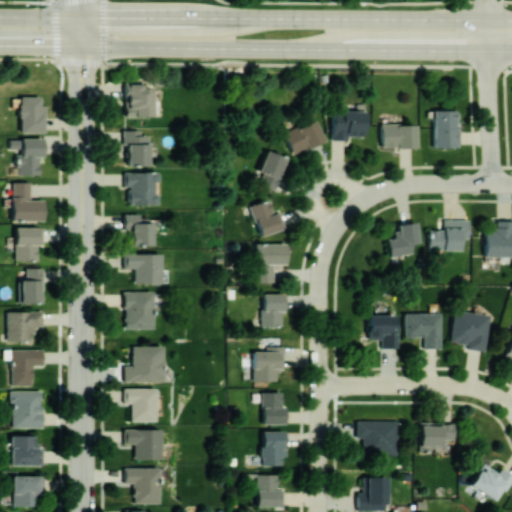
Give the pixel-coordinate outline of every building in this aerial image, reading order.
[(150,115),(149,84),(123,84),(124,116),(150,115)] [(38,95),(17,96),(19,132),(43,131),(42,104),(38,104),(38,95)] [(330,139),(346,139),(347,136),(362,136),(363,110),(331,109),(330,139)] [(431,146),(454,146),(455,109),(432,109),(431,146)] [(292,152),(281,131),(297,123),(297,124),(312,117),(322,138),(306,146),(305,145),(292,152)] [(380,147),(414,146),(414,123),(379,124),(380,147)] [(125,164),(146,164),(145,135),(138,135),(138,129),(121,129),(121,143),(125,143),(125,164)] [(40,175),(41,138),(8,137),(8,150),(16,150),(15,174),(40,175)] [(285,157),(265,149),(254,180),(273,187),(285,157)] [(126,203),(156,204),(156,194),(151,194),(152,180),(156,180),(156,171),(123,171),(123,186),(127,186),(126,203)] [(42,219),(41,199),(29,199),(28,181),(11,181),(11,220),(42,219)] [(279,211),(271,213),(267,199),(249,205),(258,235),(284,227),(279,211)] [(138,212),(122,213),(122,231),(128,231),(128,245),(154,244),(153,218),(138,218),(138,212)] [(468,219),(442,219),(442,229),(427,229),(427,249),(460,250),(460,237),(468,237),(468,219)] [(483,255),(511,256),(511,233),(511,220),(496,220),(496,228),(483,228),(483,255)] [(414,221),(393,224),(395,236),(385,238),(387,256),(409,253),(408,243),(417,242),(414,221)] [(36,244),(42,244),(42,227),(14,226),(13,259),(36,260),(36,244)] [(284,242),(254,243),(254,281),(271,281),(271,263),(284,263),(284,242)] [(159,252),(123,253),(123,268),(132,268),(132,282),(159,282),(159,252)] [(42,267),(25,267),(24,279),(19,279),(19,301),(41,302),(42,267)] [(151,328),(152,291),(123,291),(123,328),(151,328)] [(260,325),(281,325),(281,293),(260,293),(260,325)] [(6,340),(31,340),(31,326),(42,326),(42,310),(5,310),(6,340)] [(488,313),(452,310),(449,342),(466,344),(465,349),(484,351),(488,313)] [(439,312),(402,313),(403,337),(421,337),(421,348),(439,347),(439,312)] [(393,314),(367,314),(366,339),(378,339),(378,347),(397,347),(397,324),(393,324),(393,314)] [(511,334),(508,333),(503,357),(511,358),(511,334)] [(160,345),(130,345),(130,365),(122,365),(122,381),(161,380),(160,345)] [(251,350),(251,380),(274,380),(274,370),(282,370),(282,345),(265,345),(265,350),(251,350)] [(41,348),(9,349),(10,384),(31,384),(31,364),(41,364),(41,348)] [(154,420),(154,387),(124,387),(124,403),(130,403),(129,420),(154,420)] [(40,389),(10,390),(10,426),(40,426),(40,389)] [(260,423),(281,423),(281,391),(259,391),(260,423)] [(396,420),(354,420),(354,437),(361,437),(361,455),(396,455),(396,420)] [(418,450),(440,449),(440,439),(453,439),(452,423),(417,423),(418,450)] [(159,428),(123,428),(123,443),(132,443),(132,458),(159,458),(159,428)] [(283,430),(259,430),(259,464),(279,464),(279,455),(283,455),(283,430)] [(9,464),(41,464),(41,443),(33,443),(33,434),(10,434),(9,464)] [(504,491),(511,477),(511,475),(499,467),(496,471),(481,462),(468,484),(493,499),(500,488),(504,491)] [(157,467),(122,467),(122,482),(131,482),(131,502),(157,502),(157,467)] [(254,505),(282,506),(282,488),(275,488),(275,474),(255,473),(254,505)] [(10,475),(11,505),(41,505),(41,475),(10,475)] [(355,509),(385,509),(385,475),(360,476),(360,491),(355,491),(355,509)]
